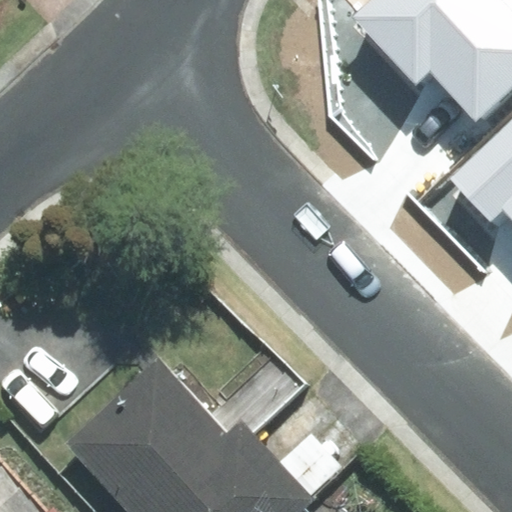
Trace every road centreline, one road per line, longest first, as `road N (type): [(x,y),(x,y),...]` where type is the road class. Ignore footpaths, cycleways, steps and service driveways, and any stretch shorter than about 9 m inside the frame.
road 1 (residential): [(511,455),(128,60)]
road 2 (residential): [(0,173),(128,60)]
